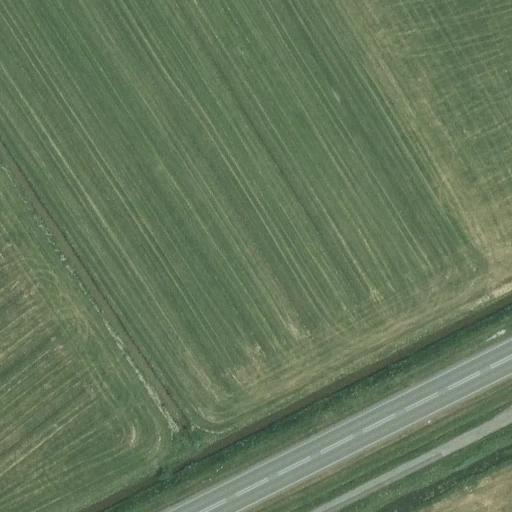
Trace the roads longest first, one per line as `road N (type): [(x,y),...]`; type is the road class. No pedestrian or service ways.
road 1 (trunk): [(203,511),(511,356)]
road 2 (unclassified): [(323,511),(511,417)]
